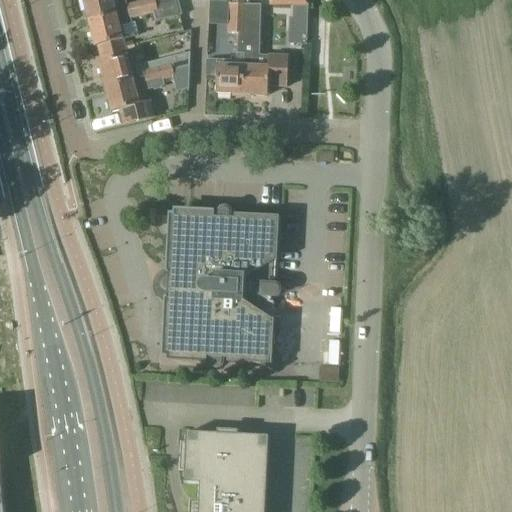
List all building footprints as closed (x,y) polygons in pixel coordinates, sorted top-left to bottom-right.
[(111,0),(82,0),(88,23),(116,16),(130,12),(128,5),(127,1),(113,5),(111,0)] [(149,0),(140,2),(137,3),(138,10),(144,8),(146,16),(154,14),(156,23),(182,16),(178,1),(176,2),(156,7),(155,6),(153,0),(149,0)] [(116,16),(88,23),(95,48),(98,47),(100,55),(124,49),(122,41),(119,30),(133,26),(131,20),(143,17),(146,16),(144,8),(138,10),(137,3),(128,5),(130,12),(116,16)] [(229,5),(228,35),(237,35),(236,42),(243,43),(244,39),(251,39),(251,26),(244,26),(245,6),(229,5)] [(236,55),(243,55),(242,67),(241,96),(267,97),(267,87),(286,88),(287,57),(267,56),(261,56),(263,7),(245,6),(244,26),(251,26),(251,39),(244,39),(243,43),(236,42),(236,55)] [(102,63),(98,64),(105,89),(135,81),(144,79),(143,72),(153,69),(155,76),(160,74),(162,82),(174,79),(173,73),(189,69),(189,55),(169,60),(133,69),(129,56),(126,57),(124,49),(100,55),(102,63)] [(216,66),(215,94),(241,96),(242,67),(243,55),(236,55),(232,55),(230,55),(230,61),(217,60),(216,66)] [(135,81),(105,89),(111,114),(120,111),(124,127),(154,119),(149,103),(142,105),(138,92),(163,85),(162,82),(160,74),(155,76),(153,69),(143,72),(144,79),(135,81)] [(178,106),(179,91),(166,90),(165,106),(178,106)] [(171,218),(167,281),(165,281),(164,282),(162,284),(161,286),(161,288),(162,290),(164,292),(167,293),(164,356),(168,356),(168,361),(210,363),(210,365),(212,367),(213,369),(216,370),(219,369),(221,368),(222,366),(223,364),(271,366),(273,322),(272,322),(273,299),(276,298),(278,297),(279,295),(280,293),(279,290),(278,288),(276,287),(274,286),(275,263),(276,263),(279,219),(230,216),(230,214),(228,212),(227,211),(224,210),(222,210),(220,211),(218,213),(218,216),(176,213),(175,218),(171,218)] [(221,436),(186,434),(183,484),(199,485),(198,507),(190,507),(189,511),(264,511),(268,438),(233,437),(233,433),(221,432),(221,436)]
